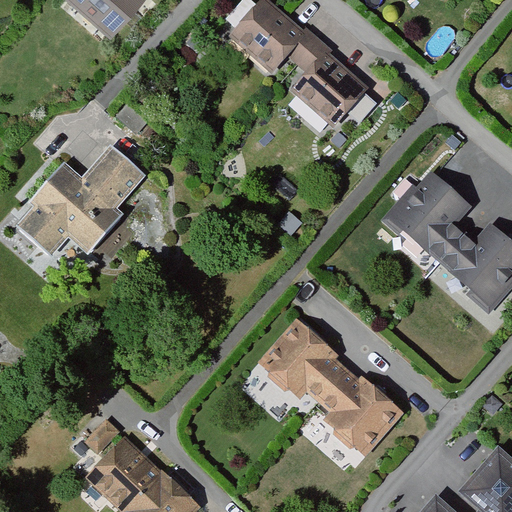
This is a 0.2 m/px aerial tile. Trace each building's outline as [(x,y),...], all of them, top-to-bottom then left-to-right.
[(57,0),(104,40),(138,0),(57,0)] [(261,0),(260,0),(226,41),(270,78),(279,66),(299,83),(290,94),(335,132),(369,91),(261,0)] [(35,215),(19,235),(50,262),(66,243),(86,259),(123,216),(115,209),(141,178),(109,150),(80,183),(59,165),(24,206),(35,215)] [(429,173),(387,220),(491,311),(511,287),(511,246),(488,226),(473,244),(454,228),(470,209),(429,173)] [(295,323),(252,376),(291,408),(301,395),(328,416),(316,430),(365,470),(409,415),(295,323)] [(83,441),(92,451),(114,430),(104,420),(83,441)] [(122,436),(79,480),(112,511),(196,511),(198,510),(122,436)] [(448,511),(436,500),(424,511),(511,511),(511,465),(496,451),(456,495),(468,506),(462,511),(448,511)]
